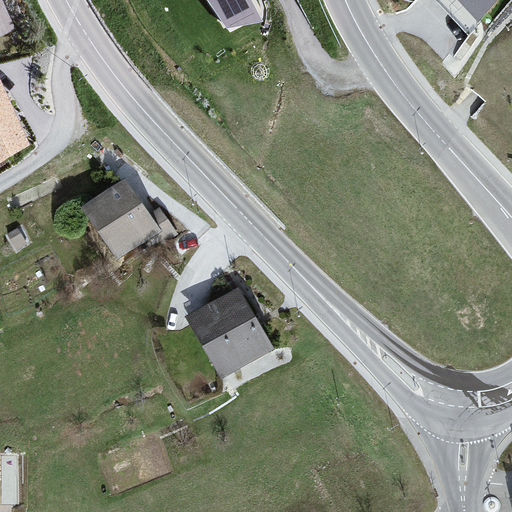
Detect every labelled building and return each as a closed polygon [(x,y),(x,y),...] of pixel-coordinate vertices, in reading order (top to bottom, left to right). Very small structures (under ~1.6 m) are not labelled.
[(261,2),(259,0),(209,0),(226,27),(265,22),(261,2)] [(497,0),(436,0),(471,34),(497,0)] [(0,2),(0,30),(11,26),(0,2)] [(0,84),(0,152),(29,141),(0,84)] [(126,185),(85,212),(117,262),(164,232),(126,185)] [(230,381),(274,352),(239,290),(187,321),(230,381)]
